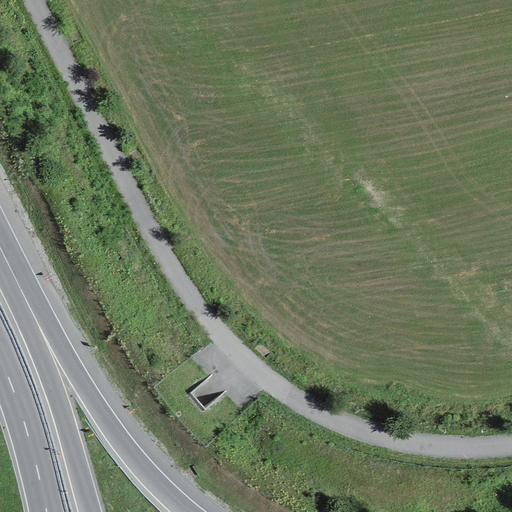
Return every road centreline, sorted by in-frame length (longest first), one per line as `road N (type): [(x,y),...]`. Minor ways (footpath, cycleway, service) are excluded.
road 1 (residential): [(34,0),(164,258),(189,300),(245,361),(319,414),(365,433),(452,447),(511,444)]
road 2 (motorway): [(185,511),(97,412),(0,242)]
road 3 (motorway): [(87,511),(55,395),(0,263)]
road 4 (motorway): [(0,360),(45,511)]
